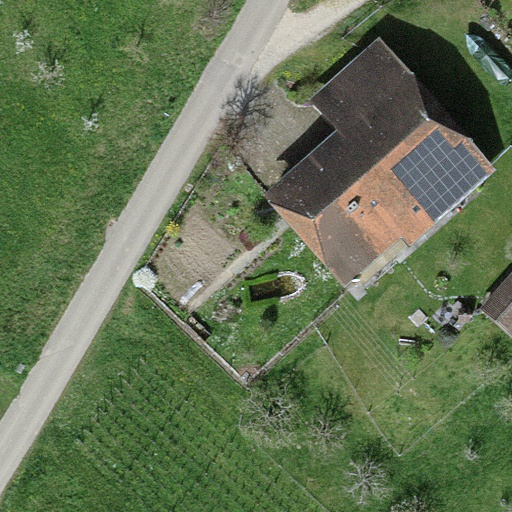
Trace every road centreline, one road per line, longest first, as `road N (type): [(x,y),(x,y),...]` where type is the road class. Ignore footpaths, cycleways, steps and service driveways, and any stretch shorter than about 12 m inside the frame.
road 1 (residential): [(0,456),(266,0)]
road 2 (track): [(353,0),(225,73)]
